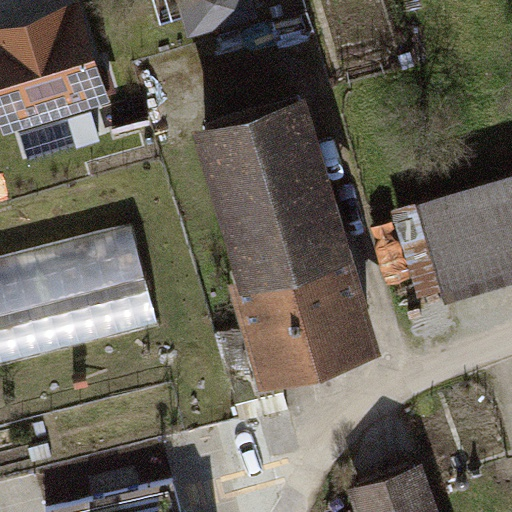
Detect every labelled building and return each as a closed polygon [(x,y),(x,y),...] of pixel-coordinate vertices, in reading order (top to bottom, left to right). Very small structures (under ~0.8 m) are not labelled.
[(0,0),(0,111),(6,129),(114,95),(83,0),(0,0)] [(260,0),(183,0),(194,40),(266,21),(260,0)] [(310,87),(197,121),(241,267),(227,271),(256,368),(382,330),(310,87)] [(511,175),(421,201),(448,296),(511,277),(511,175)] [(136,222),(0,256),(0,358),(160,318),(136,222)] [(441,511),(424,460),(353,483),(362,511),(441,511)] [(181,511),(173,479),(52,510),(52,511),(181,511)]
